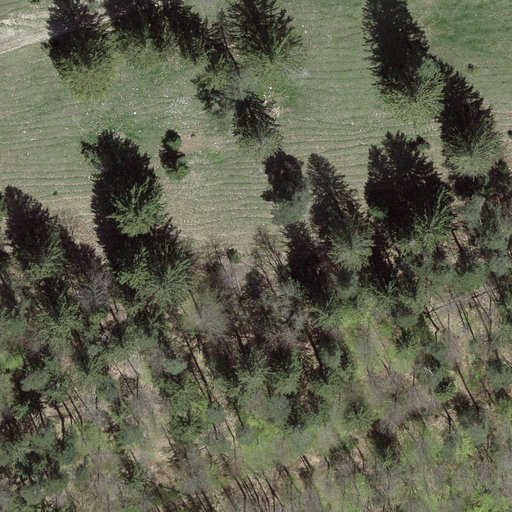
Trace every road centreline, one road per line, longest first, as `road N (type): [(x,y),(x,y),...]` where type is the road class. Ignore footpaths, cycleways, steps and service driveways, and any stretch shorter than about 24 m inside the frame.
road 1 (track): [(155,511),(330,442),(511,385)]
road 2 (track): [(186,0),(0,50)]
